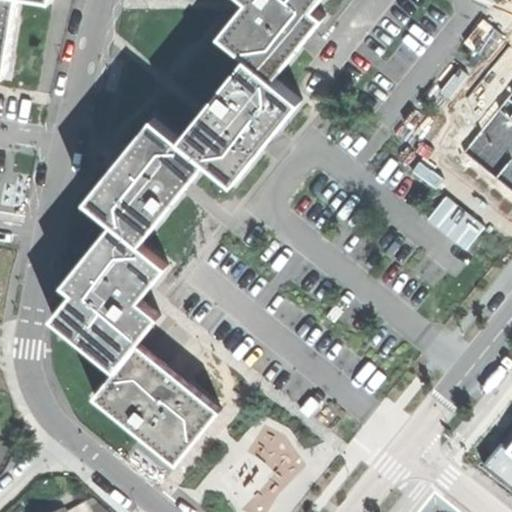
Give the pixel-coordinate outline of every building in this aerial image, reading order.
[(0,0),(0,74),(7,75),(15,22),(18,0),(0,0)] [(223,34),(250,56),(277,77),(302,46),(309,37),(327,15),(317,7),(322,0),(249,0),(248,3),(223,34)] [(201,115),(182,139),(209,161),(236,182),(263,149),(271,139),(279,130),(304,99),(277,77),(250,56),(209,105),(206,110),(201,115)] [(88,200),(115,221),(142,243),(183,193),(189,186),(192,181),(209,161),(182,139),(155,116),(119,161),(88,200)] [(53,317),(118,369),(140,342),(162,315),(142,299),(149,290),(153,285),(170,265),(142,243),(115,221),(89,253),(83,260),(65,283),(75,291),(53,317)] [(153,442),(179,462),(214,419),(221,411),(223,409),(174,369),(140,342),(118,369),(97,395),(106,403),(105,403),(119,414),(147,437),(148,437),(154,442),(153,442)]
